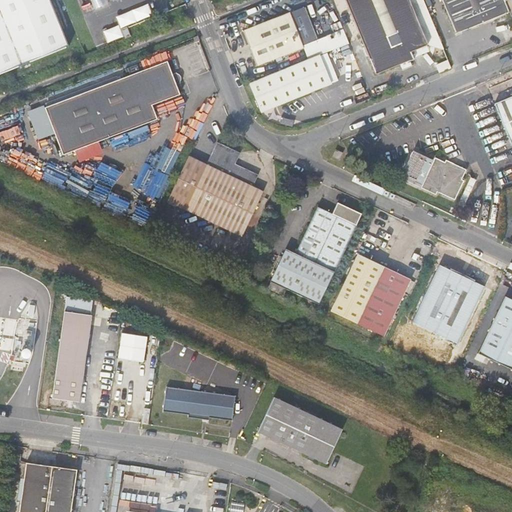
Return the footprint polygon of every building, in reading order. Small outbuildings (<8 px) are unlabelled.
[(0,0),(0,73),(68,46),(49,0),(0,0)] [(91,0),(95,10),(110,4),(108,0),(91,0)] [(346,0),(375,74),(412,60),(410,53),(427,46),(408,0),(346,0)] [(442,0),(457,34),(509,12),(504,0),(442,0)] [(148,2),(118,14),(123,26),(153,14),(148,2)] [(244,30),(258,66),(318,43),(304,7),(244,30)] [(327,35),(333,49),(349,43),(341,21),(330,25),(333,33),(327,35)] [(102,30),(107,42),(123,35),(118,24),(102,30)] [(332,84),(320,54),(250,83),(262,113),(332,84)] [(180,85),(179,82),(180,81),(180,79),(179,77),(178,76),(176,76),(175,73),(174,74),(169,62),(48,114),(68,160),(161,120),(155,107),(183,95),(179,85),(180,85)] [(511,96),(493,104),(510,146),(511,145),(511,96)] [(207,165),(189,157),(168,202),(219,226),(228,231),(242,237),(263,193),(252,187),(258,176),(235,165),(241,153),(218,143),(207,165)] [(332,147),(328,154),(335,158),(338,151),(332,147)] [(445,158),(444,161),(433,156),(420,187),(434,194),(435,191),(454,199),(462,180),(460,179),(466,167),(445,158)] [(318,304),(361,214),(338,203),(333,214),(318,207),(296,254),(287,249),(271,281),(318,304)] [(226,237),(228,231),(219,226),(217,232),(226,237)] [(384,336),(411,279),(357,254),(331,310),(384,336)] [(458,344),(485,286),(440,265),(413,322),(458,344)] [(511,299),(505,296),(478,353),(511,369),(511,299)] [(77,402),(90,316),(63,312),(50,398),(77,402)] [(237,395),(168,386),(165,411),(190,414),(190,416),(211,419),(211,417),(234,420),(237,395)] [(345,427),(276,395),(261,430),(311,453),(310,456),(315,458),(316,455),(329,461),(345,427)] [(68,511),(75,469),(24,462),(16,511),(68,511)]
